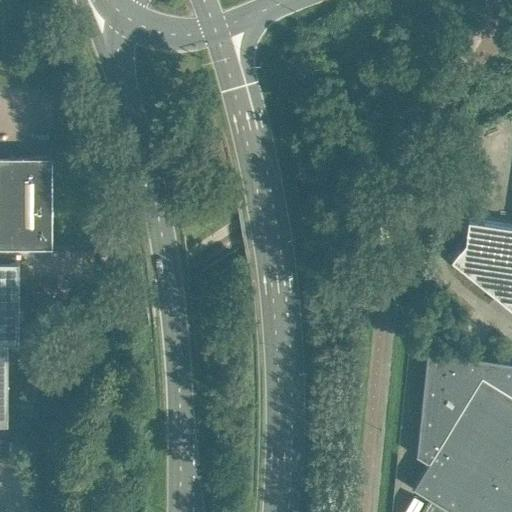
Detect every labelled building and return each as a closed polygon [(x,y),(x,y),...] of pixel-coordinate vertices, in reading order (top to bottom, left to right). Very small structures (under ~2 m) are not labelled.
[(0,244),(13,245),(13,154),(0,154),(0,244)] [(53,245),(53,154),(13,154),(13,245),(53,245)] [(511,223),(469,217),(465,239),(451,257),(511,305),(511,223)] [(0,259),(0,421),(8,421),(8,341),(20,341),(20,259),(0,259)] [(511,511),(511,360),(427,348),(416,453),(428,460),(412,485),(432,497),(422,511),(511,511)]
